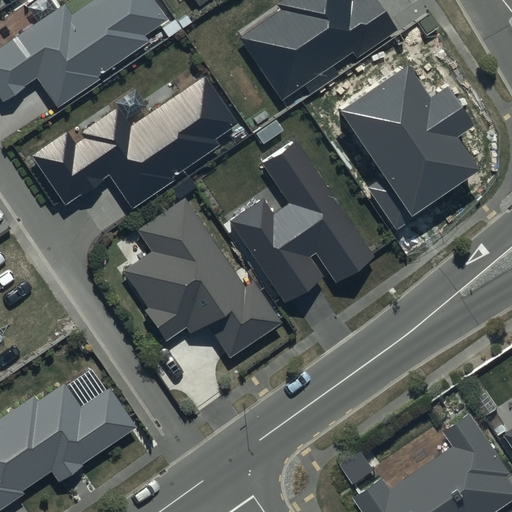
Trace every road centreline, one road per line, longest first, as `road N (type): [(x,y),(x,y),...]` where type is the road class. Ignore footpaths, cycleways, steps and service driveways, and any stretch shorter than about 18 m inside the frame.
road 1 (residential): [(0,172),(204,480)]
road 2 (tertiary): [(399,339),(229,462)]
road 3 (tertiary): [(399,339),(427,294),(511,227)]
road 4 (tertiary): [(511,289),(458,323),(399,339)]
